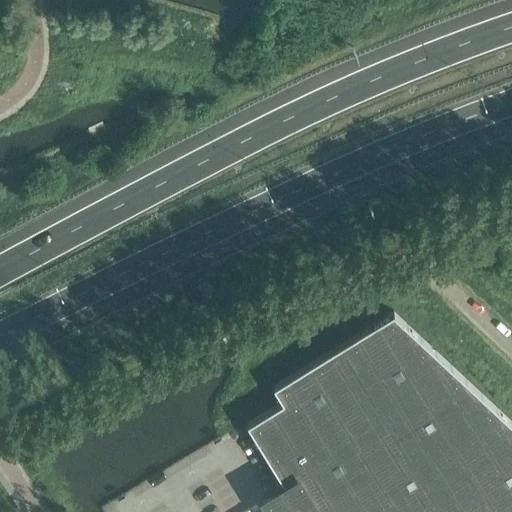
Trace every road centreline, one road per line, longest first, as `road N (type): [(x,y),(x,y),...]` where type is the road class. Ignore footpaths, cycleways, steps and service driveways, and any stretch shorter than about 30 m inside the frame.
road 1 (motorway): [(511,29),(309,109),(0,272)]
road 2 (motorway): [(0,335),(357,162),(511,100)]
